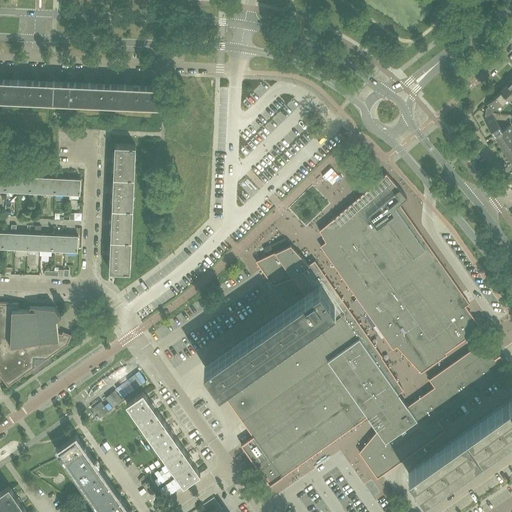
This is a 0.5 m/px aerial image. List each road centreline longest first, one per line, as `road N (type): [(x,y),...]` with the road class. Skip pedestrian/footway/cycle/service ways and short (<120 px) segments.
road 1 (residential): [(236,72),(229,227),(123,314)]
road 2 (primary): [(245,23),(38,13)]
road 3 (primary): [(35,39),(240,48)]
road 4 (residential): [(33,61),(236,72)]
road 5 (primary): [(384,136),(511,289)]
road 6 (residential): [(135,332),(0,425)]
road 7 (residential): [(228,466),(135,332)]
road 8 (primary): [(387,91),(322,48),(245,23)]
road 9 (residential): [(89,288),(93,132)]
road 10 (primary): [(240,48),(319,75),(366,116)]
